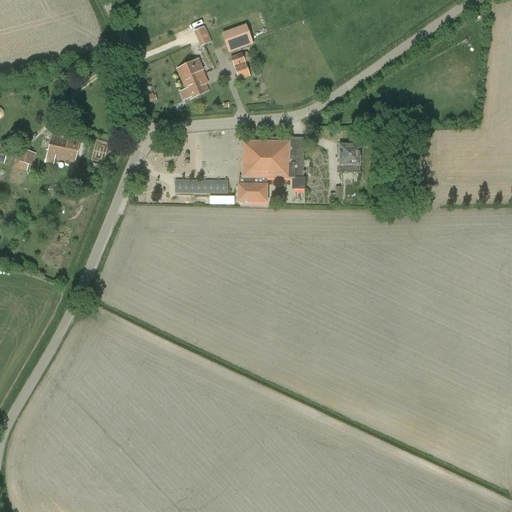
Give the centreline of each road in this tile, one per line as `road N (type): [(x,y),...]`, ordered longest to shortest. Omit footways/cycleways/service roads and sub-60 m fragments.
road 1 (tertiary): [(141,130),(302,114),(472,0)]
road 2 (tertiary): [(0,448),(83,284),(141,130)]
road 3 (unclassified): [(141,130),(127,48),(105,0)]
